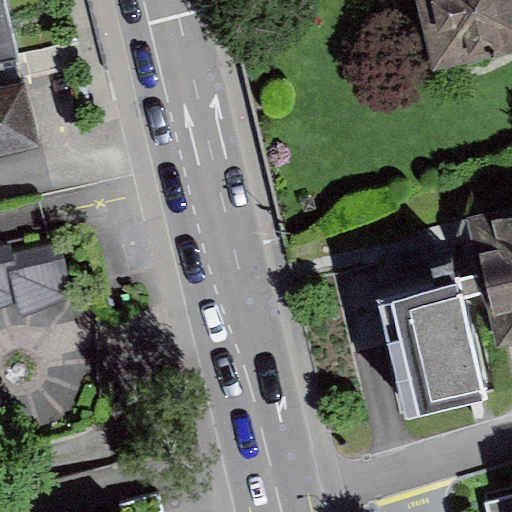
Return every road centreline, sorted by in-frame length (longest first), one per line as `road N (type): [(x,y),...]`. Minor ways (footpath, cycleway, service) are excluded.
road 1 (primary): [(278,493),(159,0)]
road 2 (residential): [(278,493),(511,435)]
